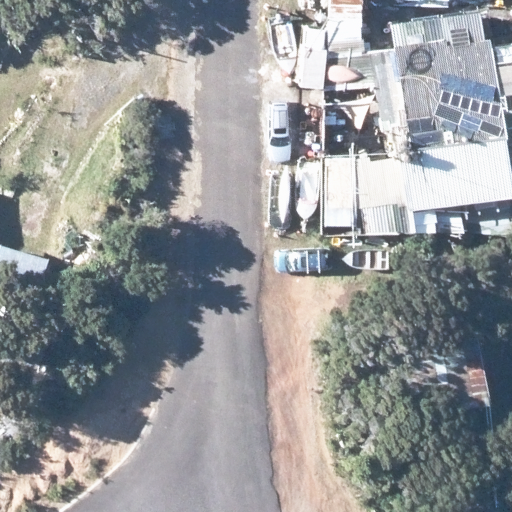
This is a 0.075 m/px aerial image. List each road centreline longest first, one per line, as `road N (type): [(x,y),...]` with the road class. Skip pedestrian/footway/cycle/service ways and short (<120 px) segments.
road 1 (unclassified): [(218,421),(217,0)]
road 2 (unclassified): [(122,511),(218,421)]
